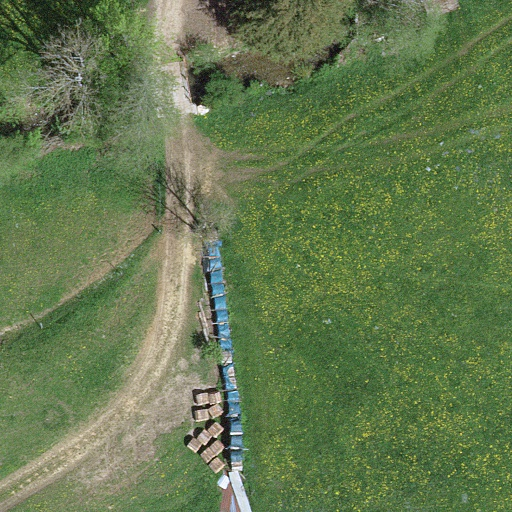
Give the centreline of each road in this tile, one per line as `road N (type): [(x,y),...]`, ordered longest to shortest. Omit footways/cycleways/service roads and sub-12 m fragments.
road 1 (track): [(184,162),(171,324),(143,386),(109,431),(0,501)]
road 2 (track): [(511,28),(306,155),(184,162)]
road 3 (track): [(173,0),(164,34),(184,162)]
